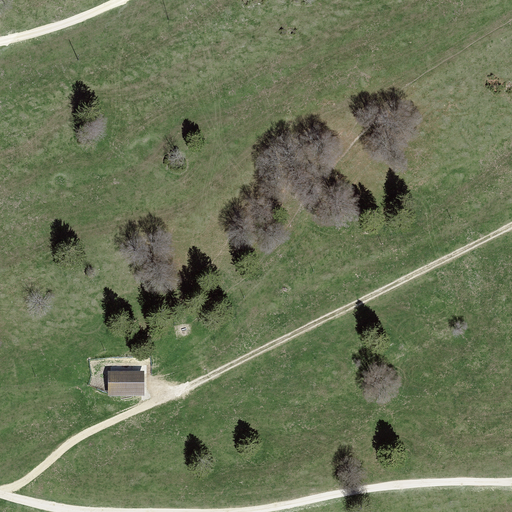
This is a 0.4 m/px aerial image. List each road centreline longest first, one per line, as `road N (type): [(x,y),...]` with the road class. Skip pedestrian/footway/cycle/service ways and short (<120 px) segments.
road 1 (track): [(511,228),(81,434),(0,491)]
road 2 (track): [(210,511),(374,487),(511,481)]
road 3 (track): [(0,41),(120,0)]
